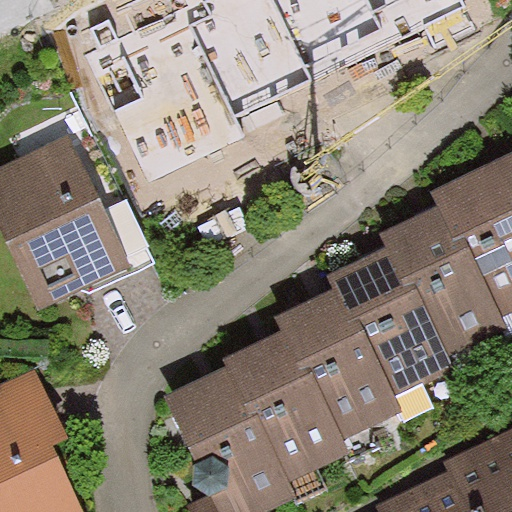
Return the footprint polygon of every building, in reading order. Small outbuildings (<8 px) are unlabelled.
[(180,0),(180,9),(120,38),(110,17),(90,27),(99,46),(86,52),(153,190),(252,143),(241,120),(317,83),(309,67),(390,28),(384,16),(416,0),(180,0)] [(95,135),(0,180),(0,208),(45,301),(91,279),(95,289),(155,261),(95,135)] [(494,166),(436,196),(441,207),(500,324),(505,341),(511,337),(511,177),(504,180),(494,166)] [(441,207),(383,236),(390,248),(447,363),(454,376),(486,360),(474,337),(500,324),(441,207)] [(390,248),(329,278),(335,292),(394,407),(401,423),(438,405),(423,375),(447,363),(390,248)] [(335,292),(278,320),(285,331),(343,450),(352,465),(383,450),(368,421),(394,407),(335,292)] [(285,331),(225,360),(233,377),(290,491),(297,507),(331,490),(317,463),(343,450),(285,331)] [(221,500),(195,511),(270,511),(266,503),(290,491),(233,377),(174,406),(221,500)] [(0,410),(0,511),(77,511),(47,451),(61,441),(37,392),(0,410)] [(511,511),(511,441),(448,473),(451,481),(466,511),(511,511)] [(466,511),(451,481),(389,511),(466,511)]
